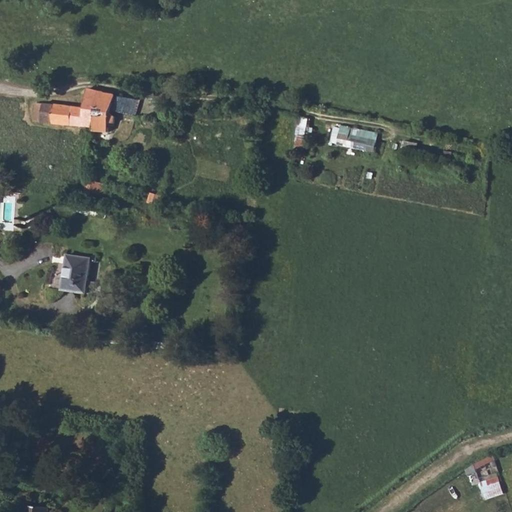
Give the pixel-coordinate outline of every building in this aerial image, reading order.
[(83,106),(34,105),(33,124),(92,127),(92,130),(95,131),(102,93),(86,89),(83,106)] [(102,93),(95,131),(106,132),(108,124),(112,124),(114,116),(110,114),(111,110),(126,113),(126,110),(127,97),(102,93)] [(126,110),(126,113),(135,115),(137,98),(133,98),(132,111),(126,110)] [(85,183),(84,194),(95,196),(96,185),(85,183)] [(96,185),(95,196),(102,197),(104,186),(96,185)] [(247,226),(220,221),(218,229),(245,235),(247,226)] [(62,290),(85,295),(92,260),(69,255),(62,290)] [(486,499),(506,493),(494,455),(474,462),(486,499)]
